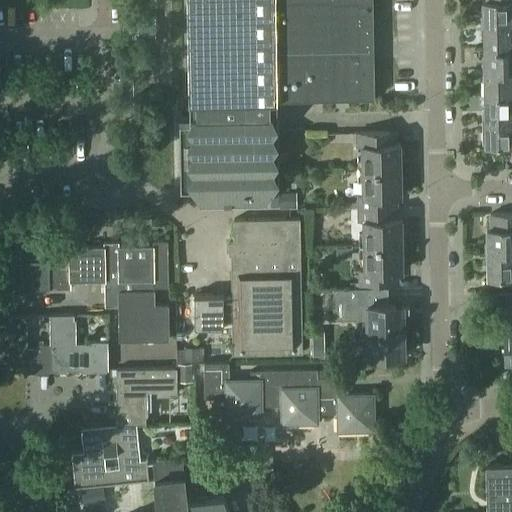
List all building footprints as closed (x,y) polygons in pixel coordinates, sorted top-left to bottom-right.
[(190,117),(180,117),(181,190),(194,189),(202,202),(267,201),(274,188),(279,188),(278,119),(284,118),(284,98),(336,97),(336,107),(349,107),(349,97),(375,97),(373,0),(189,0),(191,99),(190,99),(190,117)] [(483,0),(484,25),(511,24),(511,13),(510,0),(487,0),(483,0)] [(484,25),(484,48),(511,47),(511,32),(511,33),(511,24),(484,25)] [(511,47),(484,48),(485,72),(511,71),(511,47)] [(511,71),(485,72),(485,96),(511,95),(511,71)] [(511,95),(485,96),(485,119),(511,118),(511,95)] [(486,127),(483,127),(483,144),(486,144),(511,143),(511,118),(485,119),(486,127)] [(358,158),(358,169),(401,168),(401,142),(391,142),(391,131),(357,131),(358,144),(363,144),(363,158),(358,158)] [(358,194),(359,207),(392,206),(392,194),(402,194),(401,168),(358,169),(358,180),(363,180),(363,194),(358,194)] [(297,192),(281,192),(281,207),(297,207),(297,192)] [(359,233),(359,244),(403,244),(402,218),(393,218),(392,206),(359,207),(359,219),(364,219),(364,233),(359,233)] [(487,227),(488,252),(511,251),(511,212),(491,213),(491,227),(487,227)] [(233,320),(233,353),(303,352),(300,217),(235,218),(235,240),(229,241),(229,253),(237,253),(237,257),(233,257),(234,270),(237,270),(237,274),(232,274),(232,297),(224,297),(224,293),(195,294),(195,325),(224,325),(224,321),(233,320)] [(153,286),(169,286),(168,240),(153,240),(153,244),(119,245),(119,241),(104,241),(104,245),(101,245),(69,246),(69,247),(20,247),(21,288),(71,288),(71,280),(105,279),(106,305),(120,304),(120,340),(170,340),(169,303),(155,303),(155,288),(153,288),(153,286)] [(360,282),(350,282),(350,287),(388,286),(388,281),(394,281),(393,270),(403,270),(403,244),(359,244),(360,256),(365,255),(365,269),(360,269),(360,282)] [(511,251),(488,252),(488,276),(511,275),(511,251)] [(350,287),(334,287),(334,318),(368,318),(368,337),(364,337),(365,359),(387,358),(387,354),(405,354),(404,314),(400,314),(400,309),(410,309),(410,303),(388,303),(388,286),(350,287)] [(511,291),(499,292),(499,306),(511,305),(511,291)] [(50,314),(51,342),(52,369),(109,369),(108,340),(87,340),(87,343),(75,344),(75,313),(50,314)] [(51,342),(39,342),(39,348),(26,348),(26,314),(0,314),(0,364),(25,365),(25,370),(52,369),(51,342)] [(203,347),(185,347),(186,361),(204,360),(203,347)] [(229,361),(204,362),(205,398),(206,398),(206,397),(226,397),(226,414),(262,414),(262,404),(282,404),(282,422),(318,421),(318,412),(338,412),(339,429),(375,428),(374,392),(342,393),(342,376),(318,377),(318,368),(250,369),(250,378),(230,378),(229,361)] [(193,364),(179,364),(179,376),(193,376),(193,364)] [(117,368),(118,423),(134,423),(146,423),(146,410),(152,409),(151,389),(159,389),(159,393),(178,393),(177,367),(117,368)] [(68,486),(156,477),(154,461),(148,461),(147,458),(138,459),(134,423),(118,423),(82,427),(84,451),(80,451),(81,463),(78,463),(80,484),(68,485),(68,486)] [(272,456),(261,457),(261,477),(273,477),(272,456)] [(154,461),(156,477),(159,511),(229,511),(225,494),(187,498),(183,457),(154,461)] [(511,511),(511,463),(487,464),(488,511),(480,511),(511,511)] [(101,487),(81,489),(82,503),(102,501),(101,487)]
